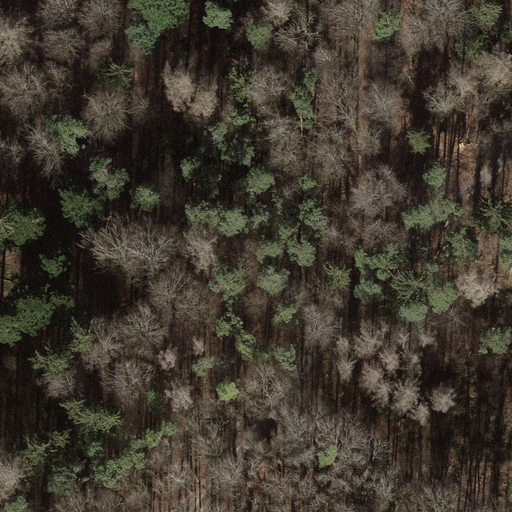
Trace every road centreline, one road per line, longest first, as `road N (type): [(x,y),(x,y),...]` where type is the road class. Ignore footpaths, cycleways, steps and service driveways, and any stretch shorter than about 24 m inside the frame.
road 1 (track): [(511,159),(351,308),(202,511)]
road 2 (track): [(278,0),(154,92),(0,170)]
